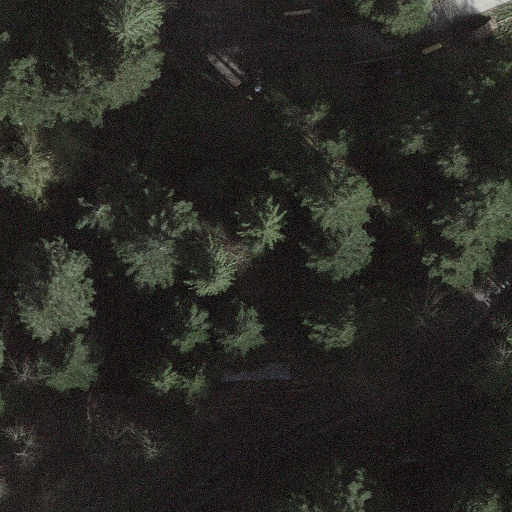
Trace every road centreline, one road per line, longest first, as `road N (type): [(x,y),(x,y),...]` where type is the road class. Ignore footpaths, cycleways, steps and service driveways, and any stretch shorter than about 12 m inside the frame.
road 1 (track): [(511,271),(475,328),(429,375),(311,417),(170,511)]
road 2 (track): [(202,0),(254,35),(319,46),(414,28),(482,0)]
